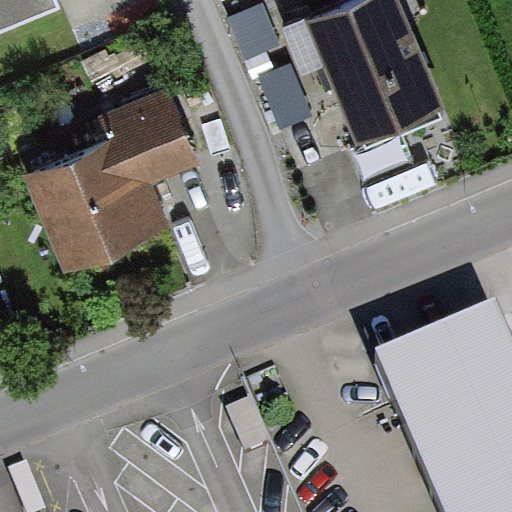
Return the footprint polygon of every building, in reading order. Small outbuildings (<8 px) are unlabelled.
[(0,0),(0,20),(48,0),(0,0)] [(326,55),(359,131),(364,129),(367,137),(368,139),(403,123),(444,106),(439,96),(446,93),(405,0),(322,0),(305,7),(326,55)] [(326,55),(305,7),(282,17),(302,65),(326,55)] [(260,71),(281,122),(313,108),(292,57),(260,71)] [(22,162),(65,261),(171,215),(166,204),(177,199),(165,171),(205,153),(171,77),(103,106),(111,123),(22,162)] [(403,123),(367,137),(350,144),(363,176),(416,154),(403,123)] [(376,363),(439,511),(511,511),(511,349),(496,312),(376,363)]
